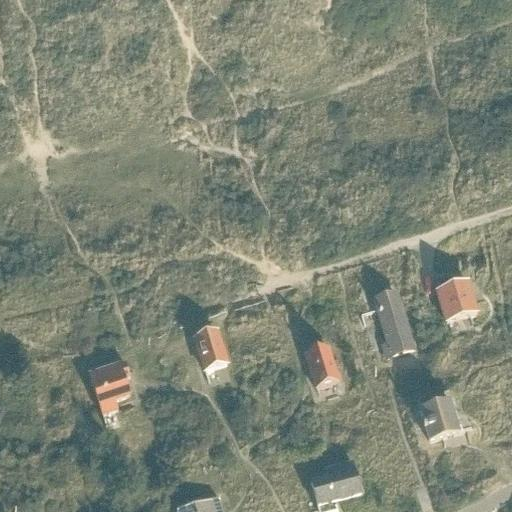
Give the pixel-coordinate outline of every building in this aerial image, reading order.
[(476,319),(467,287),(437,296),(446,328),(476,319)] [(413,354),(396,299),(375,305),(388,349),(383,350),(386,362),(413,354)] [(216,337),(195,344),(205,376),(226,370),(216,337)] [(327,352),(305,359),(316,394),(338,387),(327,352)] [(120,371),(119,368),(89,378),(103,420),(117,416),(114,406),(130,400),(124,383),(130,381),(126,369),(120,371)] [(459,438),(450,405),(420,414),(429,446),(459,438)] [(335,511),(334,506),(361,498),(352,467),(324,475),(326,482),(311,487),(318,511),(335,511)] [(221,511),(219,503),(186,511),(221,511)]
